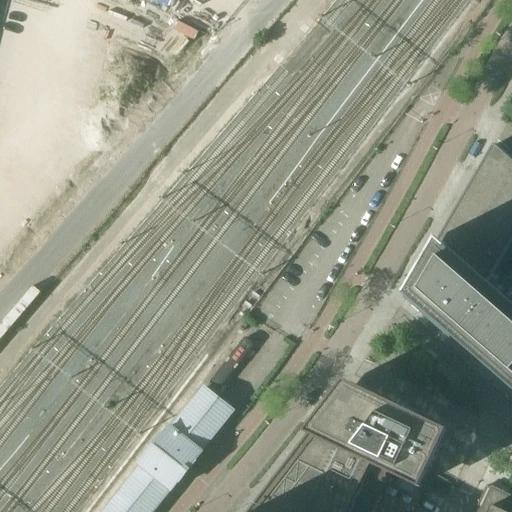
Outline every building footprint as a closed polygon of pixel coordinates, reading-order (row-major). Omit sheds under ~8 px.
[(454,337),(511,387),(511,301),(490,282),(511,243),(511,158),(499,147),(495,145),(477,176),(406,299),(452,340),(454,337)] [(255,345),(245,337),(209,383),(218,390),(222,385),(250,351),(255,345)] [(349,382),(295,452),(248,511),(350,511),(373,465),(418,487),(446,428),(349,382)] [(152,511),(171,489),(173,490),(203,453),(201,451),(232,412),(233,413),(233,412),(234,411),(205,388),(204,390),(173,429),(171,427),(141,465),(143,466),(106,511),(152,511)] [(511,511),(511,494),(493,486),(492,488),(488,486),(475,511),(511,511)]
